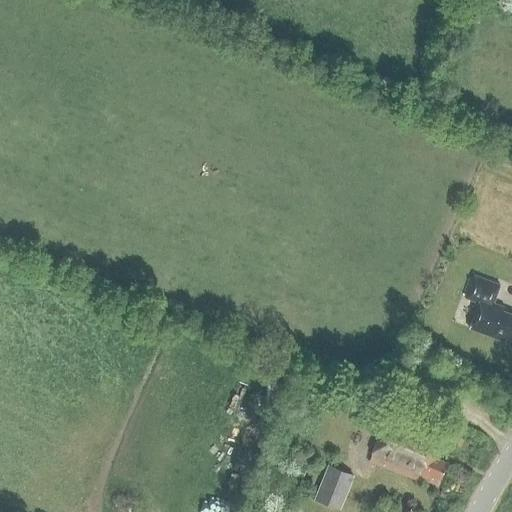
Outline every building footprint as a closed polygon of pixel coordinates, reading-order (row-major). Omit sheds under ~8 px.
[(511,315),(503,312),(504,308),(492,303),(499,285),(473,275),(464,298),(478,303),(468,329),(504,342),(506,338),(511,340),(511,315)] [(187,387),(182,401),(197,407),(202,393),(187,387)] [(388,413),(368,462),(437,488),(440,480),(440,481),(447,463),(436,459),(445,436),(388,413)] [(460,447),(463,438),(456,435),(452,444),(460,447)] [(353,476),(327,465),(314,500),(339,511),(353,476)]
